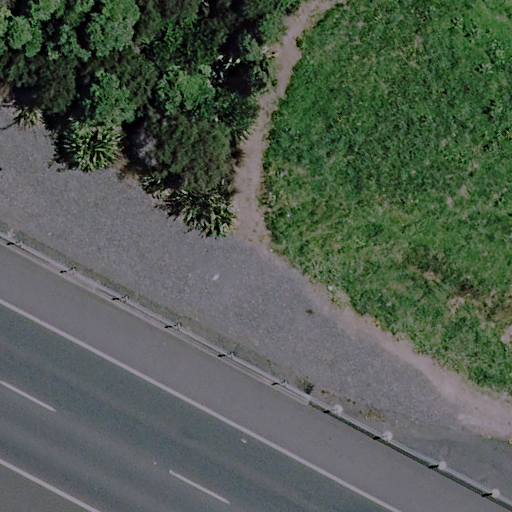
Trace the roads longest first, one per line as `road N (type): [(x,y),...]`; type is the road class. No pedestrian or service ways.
road 1 (track): [(511,440),(143,252),(0,141)]
road 2 (motorway): [(0,368),(272,511)]
